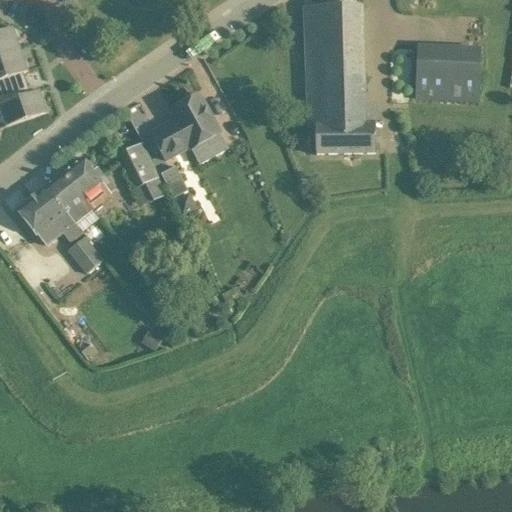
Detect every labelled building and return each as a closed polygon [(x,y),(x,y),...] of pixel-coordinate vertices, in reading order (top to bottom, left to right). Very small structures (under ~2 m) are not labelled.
[(316,126),(316,156),(376,154),(375,115),(365,115),(365,99),(362,7),(304,9),(307,126),(316,126)] [(0,32),(0,55),(19,48),(13,28),(0,32)] [(416,46),(415,101),(484,102),(485,47),(416,46)] [(0,77),(26,69),(19,48),(0,55),(0,77)] [(0,105),(30,94),(23,74),(28,72),(26,69),(0,77),(0,105)] [(30,94),(0,105),(0,110),(6,128),(47,114),(39,91),(30,94)] [(221,134),(199,96),(170,112),(176,125),(170,128),(168,125),(151,135),(154,139),(148,142),(156,156),(161,153),(166,162),(190,149),(191,151),(221,134)] [(142,145),(141,145),(121,155),(128,169),(146,205),(166,195),(142,145)] [(64,175),(94,212),(112,197),(83,160),(64,175)] [(174,200),(188,193),(176,168),(161,175),(174,200)] [(75,226),(81,234),(99,220),(93,212),(94,212),(64,175),(46,189),(75,226)] [(17,212),(38,239),(54,226),(68,244),(81,234),(75,226),(46,189),(17,212)] [(93,251),(78,263),(87,273),(101,261),(93,251)] [(228,308),(243,301),(237,289),(222,296),(228,308)] [(155,351),(163,340),(149,331),(141,342),(155,351)] [(186,334),(169,340),(171,347),(188,342),(186,334)]
